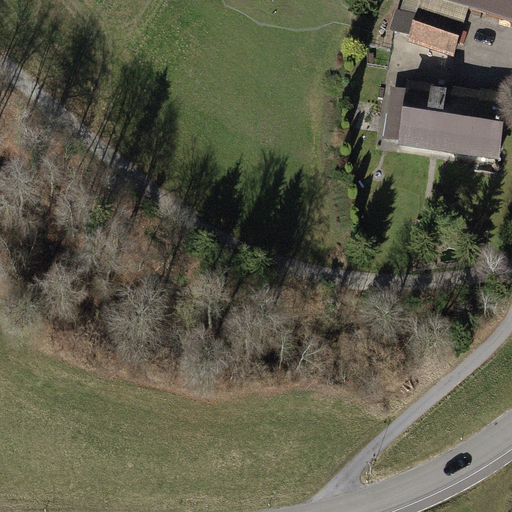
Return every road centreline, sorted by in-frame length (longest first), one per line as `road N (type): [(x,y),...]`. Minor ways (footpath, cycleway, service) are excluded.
road 1 (track): [(511,270),(355,279),(244,251),(196,225),(0,60)]
road 2 (residential): [(338,511),(337,494),(350,471),(511,319)]
road 3 (tertiary): [(338,511),(410,487),(511,426)]
